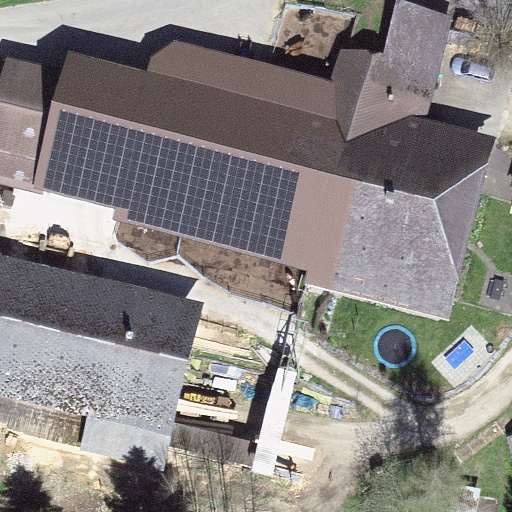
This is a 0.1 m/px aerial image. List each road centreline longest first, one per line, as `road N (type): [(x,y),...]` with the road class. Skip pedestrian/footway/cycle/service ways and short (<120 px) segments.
road 1 (track): [(249,427),(331,445),(401,449),(511,383)]
road 2 (track): [(141,0),(0,28)]
